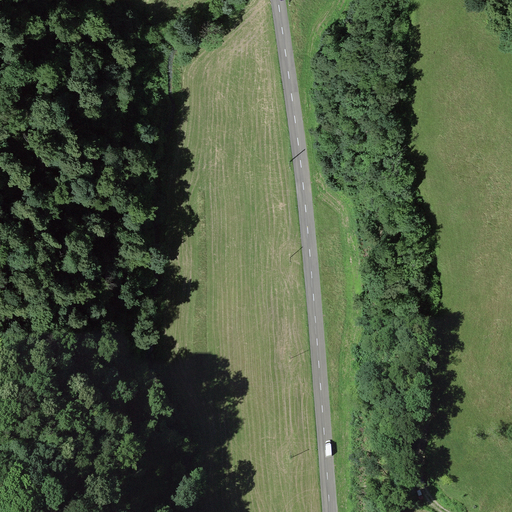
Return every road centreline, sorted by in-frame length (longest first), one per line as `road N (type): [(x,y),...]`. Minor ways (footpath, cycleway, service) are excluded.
road 1 (secondary): [(330,511),(308,232),(277,0)]
road 2 (track): [(439,359),(416,448),(421,489),(442,511)]
